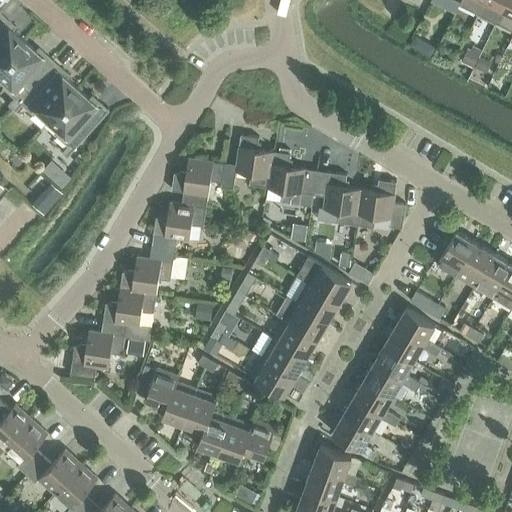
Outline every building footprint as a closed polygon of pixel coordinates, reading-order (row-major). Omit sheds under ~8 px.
[(461,0),(461,1),(479,10),(483,0),(461,0)] [(483,0),(479,10),(497,19),(506,0),(483,0)] [(511,0),(506,0),(497,19),(511,26),(511,0)] [(0,65),(23,39),(11,28),(14,25),(0,13),(0,65)] [(8,103),(12,106),(52,60),(37,47),(35,50),(23,39),(0,65),(0,78),(5,83),(2,86),(14,97),(8,103)] [(471,49),(464,62),(473,66),(480,53),(471,49)] [(479,55),(475,64),(484,68),(489,59),(479,55)] [(77,87),(65,77),(67,74),(52,60),(12,106),(15,109),(21,103),(33,113),(35,110),(46,120),(77,87)] [(88,98),(77,87),(46,120),(58,131),(55,134),(67,145),(61,151),(65,155),(107,109),(91,95),(88,98)] [(251,171),(249,183),(268,186),(273,150),(257,148),(259,136),(241,133),(237,163),(225,161),(222,180),(221,185),(233,187),(236,169),(251,171)] [(268,186),(266,198),(300,203),(300,202),(312,204),(313,193),(317,169),(289,164),(290,153),(273,150),(268,186)] [(184,191),(182,202),(182,203),(206,206),(210,179),(222,180),(225,161),(189,156),(186,173),(174,171),(172,189),(184,191)] [(317,169),(313,193),(325,195),(323,207),(320,206),(318,218),(355,223),(361,187),(345,185),(347,173),(317,169)] [(62,170),(54,179),(60,185),(68,176),(62,170)] [(391,216),(389,225),(402,227),(406,203),(393,201),(397,181),(379,178),(377,190),(361,187),(355,223),(374,226),(376,214),(391,216)] [(40,196),(33,204),(42,211),(48,204),(40,196)] [(189,238),(191,223),(203,225),(206,206),(182,203),(182,202),(170,200),(167,217),(156,215),(151,244),(175,248),(177,237),(189,238)] [(456,230),(437,262),(456,273),(475,241),(456,230)] [(456,273),(475,284),(494,252),(475,241),(456,273)] [(174,255),(175,248),(151,244),(149,257),(137,255),(135,272),(123,270),(120,287),(156,292),(158,277),(170,279),(171,275),(185,277),(188,256),(174,255)] [(264,245),(259,253),(267,257),(272,249),(264,245)] [(234,248),(232,261),(241,263),(243,249),(234,248)] [(272,249),(267,257),(275,262),(279,254),(272,249)] [(342,251),(340,264),(348,265),(350,252),(342,251)] [(511,262),(494,252),(475,284),(493,295),(511,263),(511,262)] [(255,260),(263,265),(267,257),(259,253),(255,260)] [(340,300),(351,281),(308,255),(297,275),(307,280),(340,300)] [(350,271),(369,283),(377,270),(357,259),(350,271)] [(511,263),(493,295),(511,306),(511,305),(511,263)] [(223,267),(222,277),(231,278),(232,268),(223,267)] [(249,271),(237,290),(245,294),(256,275),(249,271)] [(297,275),(285,294),(287,294),(295,299),(296,299),(329,319),(340,300),(307,280),(297,275)] [(106,301),(102,331),(125,335),(125,334),(150,338),(152,324),(140,323),(142,309),(153,311),(156,292),(120,287),(118,303),(106,301)] [(439,302),(416,289),(410,300),(432,313),(439,302)] [(227,308),(235,313),(245,294),(237,290),(227,308)] [(276,312),(285,318),(318,337),(329,319),(296,299),(295,299),(287,294),(276,312)] [(199,302),(197,317),(211,319),(213,304),(199,302)] [(445,306),(439,302),(432,313),(439,317),(445,306)] [(406,306),(395,325),(439,351),(449,356),(452,352),(442,346),(427,337),(435,323),(406,306)] [(307,356),(318,337),(285,318),(274,336),(307,356)] [(220,319),(215,327),(223,332),(228,324),(220,319)] [(459,329),(469,335),(474,327),(464,321),(459,329)] [(385,342),(414,359),(422,346),(437,355),(439,351),(395,325),(385,342)] [(218,340),(223,332),(215,327),(210,335),(218,340)] [(479,341),(484,333),(474,327),(469,335),(479,341)] [(111,351),(122,353),(125,335),(102,331),(89,329),(87,345),(75,344),(70,374),(95,377),(96,365),(108,367),(111,351)] [(274,336),(263,355),(296,374),(307,356),(274,336)] [(406,373),(414,359),(385,342),(374,360),(425,390),(428,385),(421,382),(406,373)] [(497,359),(507,365),(511,358),(502,352),(497,359)] [(205,366),(210,358),(203,353),(198,361),(205,366)] [(284,394),(296,374),(263,355),(251,374),(284,394)] [(218,362),(210,358),(205,366),(213,371),(218,362)] [(374,360),(364,377),(393,395),(400,399),(408,386),(416,390),(418,387),(425,391),(425,390),(374,360)] [(145,398),(166,405),(167,406),(176,380),(177,380),(179,375),(157,366),(156,368),(145,364),(135,390),(147,394),(145,398)] [(2,372),(0,375),(0,383),(6,388),(12,379),(2,372)] [(242,377),(237,384),(244,389),(249,381),(242,377)] [(385,408),(393,395),(364,377),(353,395),(398,421),(400,417),(385,408)] [(166,405),(162,416),(183,423),(196,387),(177,380),(176,380),(167,406),(166,405)] [(249,381),(244,389),(252,393),(257,386),(249,381)] [(183,423),(203,430),(204,431),(212,409),(213,409),(218,395),(196,387),(183,423)] [(353,395),(343,413),(372,430),(380,416),(395,425),(398,421),(353,395)] [(11,408),(0,398),(0,452),(32,417),(15,403),(11,408)] [(203,430),(197,444),(219,452),(232,416),(213,409),(212,409),(204,431),(203,430)] [(372,448),(364,443),(372,430),(343,413),(332,431),(361,448),(359,451),(367,456),(372,448)] [(240,460),(244,450),(243,449),(252,423),(251,423),(232,416),(219,452),(240,460)] [(48,432),(32,417),(5,447),(21,461),(17,465),(26,473),(43,454),(34,447),(48,432)] [(243,449),(244,450),(264,457),(272,436),(279,438),(283,428),(253,417),(251,423),(252,423),(243,449)] [(352,455),(320,444),(313,464),(361,482),(362,477),(346,471),(352,455)] [(52,462),(43,454),(26,473),(35,481),(39,478),(55,492),(81,462),(65,448),(52,462)] [(208,461),(205,469),(212,472),(215,464),(208,461)] [(84,492),(98,477),(81,462),(55,492),(70,506),(67,510),(69,511),(81,511),(93,500),(84,492)] [(359,486),(361,482),(313,464),(306,483),(337,495),(343,480),(359,486)] [(411,490),(414,483),(403,479),(400,486),(411,490)] [(241,483),(236,492),(252,501),(257,492),(241,483)] [(306,483),(299,503),(324,511),(339,511),(332,509),(337,495),(306,483)] [(421,494),(431,498),(434,490),(424,487),(421,494)] [(445,494),(434,490),(431,498),(442,502),(445,494)] [(127,511),(131,507),(115,493),(102,507),(93,500),(81,511),(127,511)] [(462,509),(471,511),(472,511),(475,505),(464,501),(462,509)] [(324,511),(299,503),(295,511),(324,511)]
